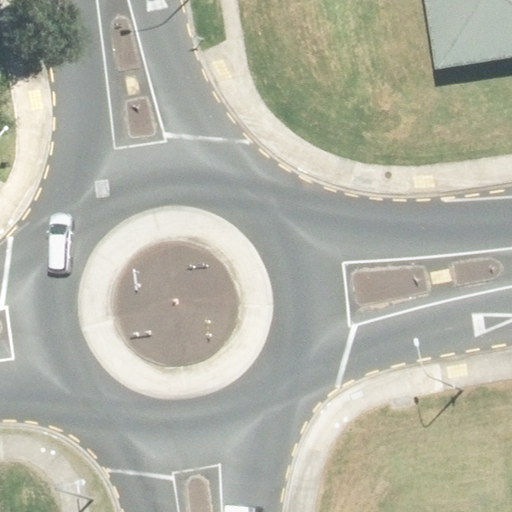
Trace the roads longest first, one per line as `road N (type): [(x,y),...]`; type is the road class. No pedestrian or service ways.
road 1 (tertiary): [(54,342),(48,299),(57,256),(80,220),(114,193),(170,180)]
road 2 (tertiary): [(297,295),(511,262)]
road 3 (tertiary): [(170,180),(200,181),(240,197),(273,226),(293,264),(297,295)]
road 4 (tertiary): [(297,295),(290,350),(267,387),(233,414),(191,427)]
road 5 (residential): [(136,0),(170,180)]
road 6 (tertiary): [(191,427),(148,426),(107,409),(75,380),(54,342)]
